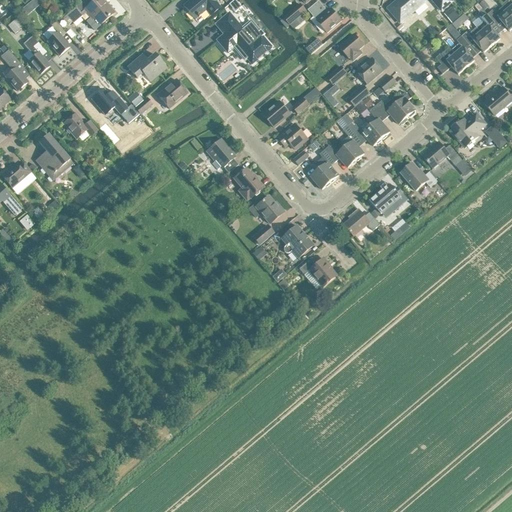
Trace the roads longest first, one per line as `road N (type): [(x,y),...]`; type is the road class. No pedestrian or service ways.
road 1 (residential): [(318,210),(301,204),(146,15)]
road 2 (residential): [(146,15),(0,139)]
road 3 (residential): [(318,210),(438,114)]
road 4 (residential): [(438,114),(362,17)]
